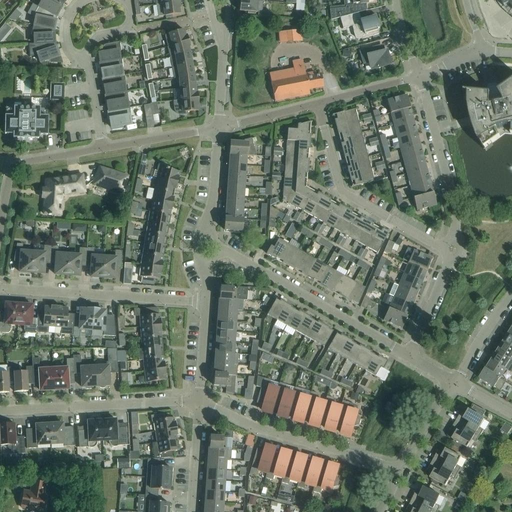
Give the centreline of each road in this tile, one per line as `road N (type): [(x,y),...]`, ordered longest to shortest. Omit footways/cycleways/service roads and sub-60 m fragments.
road 1 (residential): [(400,469),(250,426),(197,400)]
road 2 (residential): [(408,356),(223,248)]
road 3 (residential): [(319,104),(341,190),(443,247)]
road 4 (residential): [(205,301),(0,288)]
road 5 (residential): [(455,241),(455,211),(419,76)]
road 6 (residential): [(0,410),(127,403)]
